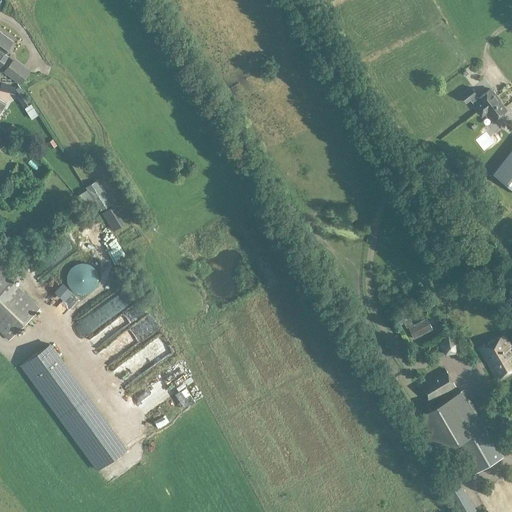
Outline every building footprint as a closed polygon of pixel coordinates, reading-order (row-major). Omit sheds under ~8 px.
[(0,65),(1,66),(7,57),(4,54),(13,42),(0,31),(0,65)] [(30,71),(14,59),(4,72),(20,85),(30,71)] [(480,67),(472,70),(474,76),(482,73),(480,67)] [(39,79),(27,87),(47,116),(58,109),(39,79)] [(1,83),(0,88),(0,90),(15,94),(23,106),(30,101),(19,86),(17,87),(1,83)] [(470,87),(460,96),(465,103),(469,99),(474,105),(473,105),(478,111),(497,97),(496,97),(497,95),(493,91),(491,90),(490,89),(478,98),(470,87)] [(497,97),(478,111),(481,116),(487,111),(494,119),(500,114),(502,115),(505,112),(505,110),(506,109),(497,97)] [(12,124),(3,133),(10,139),(19,130),(12,124)] [(496,143),(486,131),(475,140),(484,152),(496,143)] [(57,144),(53,139),(47,143),(51,148),(57,144)] [(511,149),(493,172),(511,187),(511,149)] [(113,203),(98,180),(86,187),(101,211),(113,203)] [(96,204),(86,189),(78,195),(87,210),(96,204)] [(53,259),(61,267),(78,252),(70,244),(53,259)] [(40,308),(11,280),(19,272),(0,253),(0,330),(9,340),(40,308)] [(64,317),(70,310),(66,306),(60,313),(64,317)] [(404,313),(393,318),(397,326),(403,323),(406,328),(408,328),(413,339),(431,329),(431,328),(430,325),(429,325),(426,319),(413,325),(410,320),(408,321),(408,320),(404,313)] [(509,339),(506,335),(504,336),(504,335),(479,349),(496,378),(511,369),(511,352),(509,347),(510,346),(507,340),(509,339)] [(449,350),(462,347),(460,336),(446,340),(449,350)] [(98,470),(126,450),(49,345),(22,365),(98,470)] [(428,402),(456,386),(445,368),(418,385),(428,402)] [(460,394),(414,422),(434,456),(457,442),(458,444),(465,457),(474,472),(503,456),(473,404),(468,407),(460,394)] [(470,511),(475,509),(460,481),(445,490),(457,511),(470,511)]
